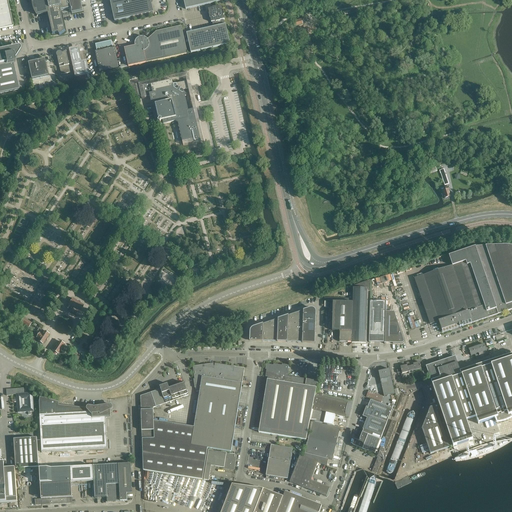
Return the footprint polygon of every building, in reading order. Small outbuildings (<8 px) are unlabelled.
[(0,0),(0,29),(13,26),(7,0),(0,0)] [(37,17),(37,16),(48,13),(52,34),(58,33),(60,36),(65,31),(61,10),(71,8),(72,14),(83,11),(80,0),(34,0),(35,1),(36,3),(37,4),(37,8),(37,9),(37,11),(37,13),(37,15),(37,16),(37,17)] [(152,2),(151,0),(109,0),(115,21),(154,13),(151,3),(152,2)] [(183,0),(186,9),(220,1),(219,0),(183,0)] [(186,33),(191,53),(230,44),(226,24),(225,25),(224,20),(223,15),(224,15),(223,11),(222,11),(221,6),(217,7),(213,8),(208,9),(209,14),(210,18),(211,22),(212,22),(213,27),(186,33)] [(137,38),(134,35),(137,39),(136,40),(136,41),(135,42),(135,43),(135,44),(135,46),(124,48),(128,67),(187,54),(181,26),(156,31),(148,39),(147,39),(147,38),(145,38),(144,37),(143,37),(142,37),(141,37),(140,36),(140,37),(139,37),(138,38),(137,38)] [(113,48),(111,41),(95,45),(97,52),(96,52),(95,50),(100,73),(119,69),(114,46),(114,48),(113,48)] [(17,48),(16,48),(0,51),(0,93),(19,90),(13,63),(15,63),(13,57),(15,55),(16,55),(16,54),(16,53),(18,51),(18,50),(18,49),(17,48)] [(57,54),(57,56),(61,75),(71,72),(66,51),(62,54),(60,53),(59,53),(57,54)] [(80,51),(70,54),(72,64),(82,61),(80,51)] [(46,59),(40,60),(28,63),(32,81),(49,77),(46,59)] [(193,80),(173,84),(172,80),(151,85),(151,83),(142,85),(145,97),(150,96),(155,118),(152,123),(153,124),(152,125),(154,126),(158,121),(160,122),(161,121),(163,120),(163,124),(177,121),(179,127),(177,127),(179,128),(180,130),(178,131),(180,132),(180,134),(179,134),(181,135),(181,137),(180,138),(182,139),(182,142),(193,139),(194,143),(201,141),(194,109),(188,110),(183,90),(195,88),(193,80)] [(439,171),(440,173),(441,173),(445,186),(449,185),(444,169),(439,171)] [(450,189),(449,186),(445,187),(446,190),(443,191),(445,199),(451,197),(449,189),(450,189)] [(417,278),(415,279),(430,324),(439,321),(443,333),(460,327),(508,311),(511,309),(511,246),(506,245),(486,246),(476,246),(449,256),(452,264),(448,265),(448,267),(422,276),(421,274),(416,276),(417,278)] [(178,251),(184,254),(187,249),(181,246),(178,251)] [(353,303),(352,342),(352,343),(366,343),(366,339),(368,339),(368,334),(366,334),(367,291),(370,291),(370,280),(350,287),(351,290),(353,290),(353,289),(353,303)] [(74,313),(77,315),(78,312),(80,313),(84,306),(73,298),(72,300),(70,299),(67,302),(70,304),(68,305),(70,306),(68,309),(71,311),(70,311),(74,313)] [(384,344),(385,344),(386,307),(386,302),(370,301),(369,343),(370,343),(370,341),(374,341),(374,342),(380,342),(383,342),(383,343),(384,343),(384,344)] [(339,342),(352,342),(353,303),(333,302),(332,331),(340,331),(340,332),(339,342)] [(386,307),(385,344),(385,343),(386,343),(386,342),(390,342),(393,342),(393,344),(402,344),(403,344),(404,343),(404,342),(404,340),(400,328),(399,328),(394,312),(389,312),(390,307),(386,307)] [(303,311),(303,316),(316,316),(316,311),(316,310),(315,309),(314,308),(313,308),(312,308),(303,311)] [(303,316),(303,311),(296,314),(295,329),(298,329),(303,330),(303,324),(303,316)] [(17,319),(29,327),(32,323),(19,315),(17,319)] [(278,329),(283,329),(288,329),(288,316),(278,319),(278,329)] [(316,316),(303,316),(303,324),(315,325),(316,316)] [(263,335),(263,328),(263,324),(252,328),(251,329),(251,330),(250,331),(250,334),(263,335)] [(303,324),(303,330),(303,333),(315,333),(315,325),(303,324)] [(37,338),(40,340),(39,341),(43,344),(46,340),(47,340),(48,339),(47,338),(49,334),(45,332),(44,334),(43,333),(42,335),(40,333),(37,338)] [(303,333),(302,343),(315,343),(315,333),(303,333)] [(54,351),(58,354),(64,344),(60,342),(58,345),(57,344),(56,346),(57,347),(54,351)] [(484,344),(476,347),(480,358),(484,357),(482,352),(486,351),(484,344)] [(480,358),(476,347),(469,349),(471,356),(475,355),(476,360),(480,358)] [(73,357),(78,360),(81,356),(76,352),(73,357)] [(511,353),(460,371),(460,373),(432,382),(431,382),(453,447),(473,440),(466,420),(476,417),(478,424),(495,419),(496,422),(498,422),(500,422),(502,422),(503,421),(503,422),(506,421),(506,420),(507,420),(509,419),(511,418),(511,417),(511,416),(511,415),(511,414),(511,353)] [(467,358),(466,353),(460,355),(462,362),(468,359),(467,358)] [(426,366),(432,382),(460,373),(455,357),(426,366)] [(414,366),(411,367),(412,373),(415,372),(415,371),(421,369),(420,362),(413,364),(414,366)] [(211,367),(211,364),(193,366),(194,379),(193,379),(195,388),(196,388),(196,392),(200,391),(194,427),(153,421),(153,408),(156,407),(166,404),(188,395),(184,383),(179,385),(179,386),(177,387),(174,385),(169,387),(167,384),(160,387),(160,389),(151,393),(151,392),(151,393),(141,396),(142,439),(142,446),(143,469),(143,470),(202,480),(208,448),(231,452),(234,433),(241,387),(243,387),(248,388),(249,382),(242,381),(244,368),(234,367),(231,367),(231,366),(215,364),(214,366),(211,367)] [(264,403),(259,433),(306,440),(312,410),(317,381),(307,379),(288,376),(289,371),(287,371),(288,365),(282,364),(282,367),(277,366),(277,365),(273,364),(273,365),(266,364),(265,369),(267,369),(265,377),(268,377),(264,400),(263,400),(263,403),(264,403)] [(412,373),(411,367),(408,368),(407,365),(400,367),(402,374),(408,372),(409,374),(412,373)] [(378,372),(384,396),(395,394),(389,369),(378,372)] [(13,395),(14,395),(16,394),(17,399),(14,399),(14,402),(17,402),(18,413),(28,412),(28,415),(31,415),(31,412),(34,411),(32,393),(24,394),(24,388),(12,389),(6,390),(7,396),(12,396),(13,395)] [(381,395),(372,391),(369,390),(366,397),(381,403),(384,396),(381,395)] [(313,410),(335,415),(344,417),(348,403),(322,397),(322,394),(316,392),(313,410)] [(87,408),(85,408),(59,405),(59,403),(60,403),(40,397),(39,402),(40,415),(42,452),(107,449),(105,417),(111,417),(110,407),(104,407),(104,406),(102,406),(102,408),(100,408),(100,407),(87,408)] [(363,417),(367,418),(378,423),(386,426),(390,414),(392,409),(370,400),(367,408),(366,407),(363,417)] [(427,443),(419,445),(422,453),(429,451),(430,454),(449,448),(446,439),(449,438),(446,430),(443,431),(435,406),(430,408),(422,429),(427,443)] [(335,415),(313,410),(311,421),(333,426),(335,415)] [(363,430),(381,437),(386,426),(378,423),(367,418),(363,430)] [(392,420),(382,445),(372,471),(374,472),(375,472),(377,473),(387,446),(396,422),(392,420)] [(304,458),(318,463),(327,466),(328,460),(332,461),(334,453),(337,453),(341,437),(338,437),(340,429),(312,422),(304,458)] [(363,430),(362,432),(380,440),(381,437),(363,430)] [(380,440),(362,432),(359,441),(354,439),(352,445),(375,454),(380,440)] [(16,469),(39,467),(37,438),(16,439),(14,439),(16,469)] [(271,445),(266,476),(288,479),(293,449),(271,445)] [(233,469),(235,457),(235,454),(208,450),(204,480),(209,481),(211,466),(224,468),(233,469)] [(318,463),(304,458),(300,456),(290,482),(308,489),(326,497),(330,488),(311,481),(318,463)] [(0,503),(5,504),(5,503),(17,502),(15,467),(4,468),(4,462),(2,462),(0,461),(0,503)] [(94,486),(106,485),(107,502),(120,501),(118,464),(93,466),(94,476),(94,486)] [(127,493),(132,493),(131,488),(132,488),(131,464),(118,464),(120,501),(127,501),(127,493)] [(71,473),(70,473),(40,474),(41,499),(42,505),(72,504),(72,497),(71,482),(93,481),(92,466),(71,467),(71,473)] [(24,469),(24,471),(16,472),(18,487),(25,486),(24,473),(31,473),(31,469),(24,469)] [(361,470),(355,473),(340,511),(339,511),(354,511),(368,476),(365,471),(361,470)] [(319,511),(322,506),(285,492),(280,491),(279,495),(263,489),(232,485),(221,511),(319,511)]
